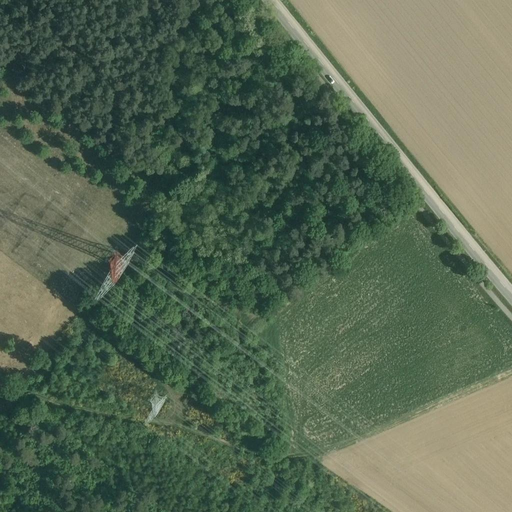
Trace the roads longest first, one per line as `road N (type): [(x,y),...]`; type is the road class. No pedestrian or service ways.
road 1 (tertiary): [(511,294),(264,0)]
road 2 (track): [(243,329),(277,312),(421,187)]
road 3 (track): [(511,371),(310,454)]
road 4 (track): [(153,419),(0,383)]
road 5 (track): [(10,511),(31,392)]
